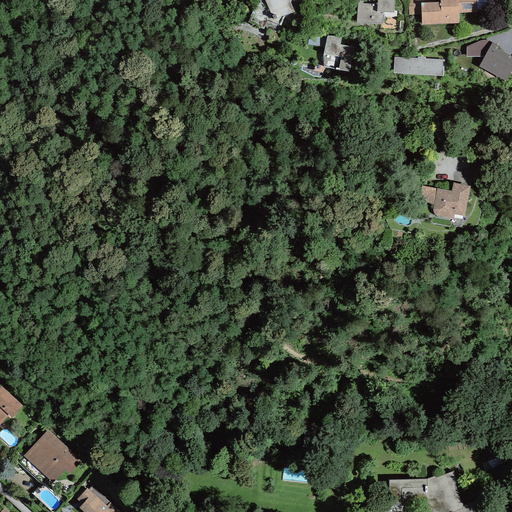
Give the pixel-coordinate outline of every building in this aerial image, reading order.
[(371,0),(371,3),(356,2),(355,22),(380,24),(380,11),(392,12),(392,0),(371,0)] [(436,0),(436,3),(417,4),(418,25),(456,24),(456,12),(482,11),(481,0),(436,0)] [(249,1),(244,24),(283,33),(289,11),(249,1)] [(323,38),(319,67),(347,71),(351,42),(323,38)] [(492,41),(492,42),(488,40),(484,39),(480,40),(466,46),(466,56),(483,56),(477,66),(507,80),(511,69),(511,55),(498,47),(499,45),(492,41)] [(444,59),(394,56),(393,72),(443,74),(444,59)] [(429,186),(425,213),(459,219),(465,183),(446,180),(444,188),(429,186)] [(0,391),(0,426),(18,408),(0,391)] [(77,460),(45,432),(23,456),(55,485),(77,460)] [(424,481),(386,481),(386,506),(423,506),(424,511),(489,511),(484,498),(462,505),(450,473),(424,481)] [(120,511),(87,487),(73,505),(81,511),(120,511)]
